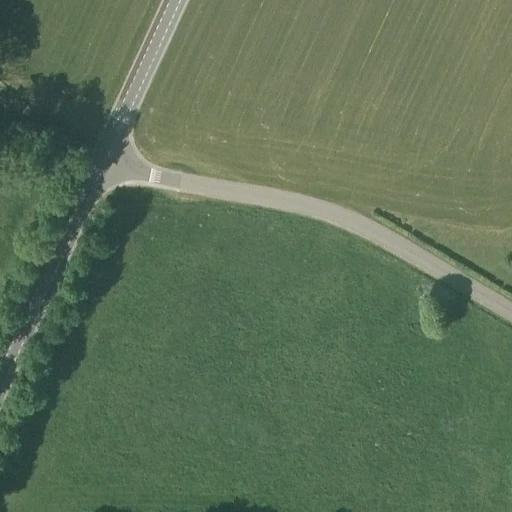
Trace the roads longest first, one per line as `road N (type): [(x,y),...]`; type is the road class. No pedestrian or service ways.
road 1 (unclassified): [(511,315),(426,259),(324,211),(98,167)]
road 2 (tertiary): [(0,367),(98,167)]
road 3 (tertiary): [(98,167),(175,0)]
